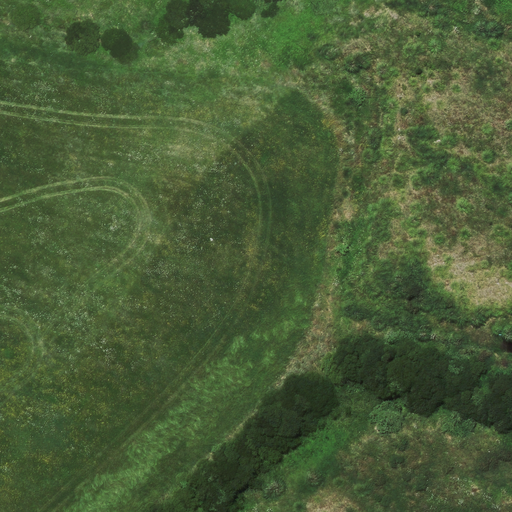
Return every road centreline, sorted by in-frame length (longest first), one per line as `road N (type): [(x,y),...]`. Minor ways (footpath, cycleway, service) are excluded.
road 1 (unknown): [(126,392),(511,248)]
road 2 (unknown): [(219,362),(336,511)]
